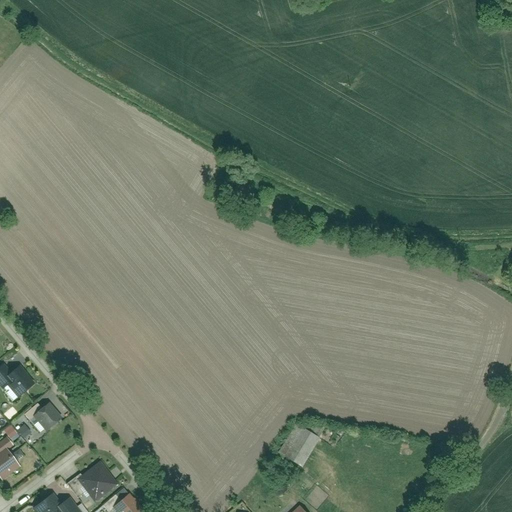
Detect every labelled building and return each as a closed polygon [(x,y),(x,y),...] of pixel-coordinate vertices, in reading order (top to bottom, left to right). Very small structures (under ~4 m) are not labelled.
[(25,379),(9,362),(2,368),(0,370),(0,379),(11,391),(25,379)] [(23,416),(35,404),(29,398),(17,410),(23,416)] [(54,413),(40,399),(27,411),(41,426),(54,413)] [(23,417),(15,424),(27,438),(35,431),(23,417)] [(280,454),(308,471),(327,440),(299,423),(280,454)] [(14,441),(21,436),(14,424),(6,429),(14,441)] [(4,469),(12,463),(0,448),(0,469),(3,467),(4,469)] [(91,495),(110,480),(94,460),(75,475),(91,495)] [(78,490),(66,475),(60,480),(72,495),(78,490)] [(102,508),(115,497),(110,491),(97,502),(102,508)] [(129,511),(136,506),(123,491),(109,503),(117,511),(129,511)] [(30,511),(59,511),(60,511),(45,492),(26,507),(30,511)] [(309,511),(300,501),(288,511),(309,511)]
